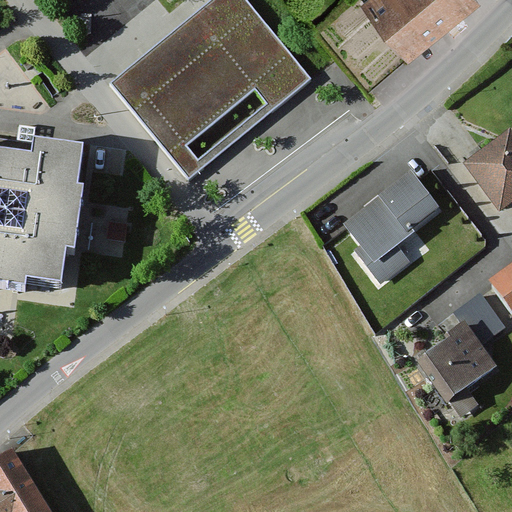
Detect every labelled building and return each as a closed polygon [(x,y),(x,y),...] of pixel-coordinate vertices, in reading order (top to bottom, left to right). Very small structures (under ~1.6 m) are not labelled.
[(309,82),(241,0),(216,0),(136,66),(110,87),(188,181),(309,82)] [(479,0),(478,0),(360,0),(407,58),(479,0)] [(0,92),(19,93),(20,71),(0,70),(0,92)] [(511,204),(511,132),(465,165),(500,213),(511,204)] [(0,290),(30,295),(31,287),(66,292),(70,258),(82,260),(90,194),(81,192),(87,153),(39,146),(37,160),(0,155),(0,290)] [(439,213),(407,174),(341,229),(372,267),(439,213)] [(511,268),(488,286),(491,291),(511,320),(511,268)] [(456,315),(462,324),(480,349),(511,326),(511,320),(491,291),(456,315)] [(480,349),(462,324),(445,336),(450,344),(426,360),(455,401),(496,372),(480,349)] [(48,511),(14,454),(0,462),(0,511),(48,511)]
